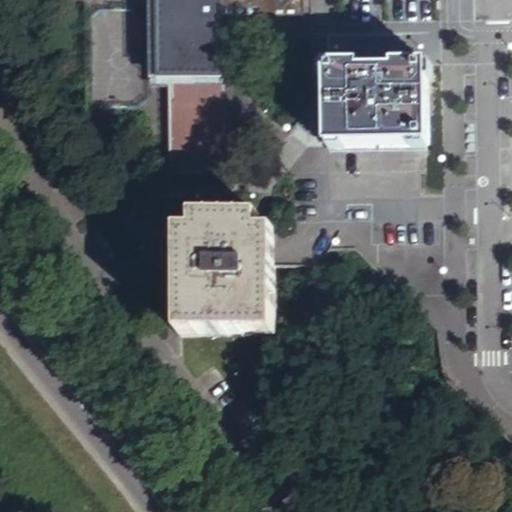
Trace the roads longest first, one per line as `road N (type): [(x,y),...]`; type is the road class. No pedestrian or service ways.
road 1 (tertiary): [(0,284),(180,511)]
road 2 (residential): [(508,0),(486,21),(489,207)]
road 3 (residential): [(489,207),(492,365),(511,401)]
road 4 (residential): [(489,207),(331,208)]
